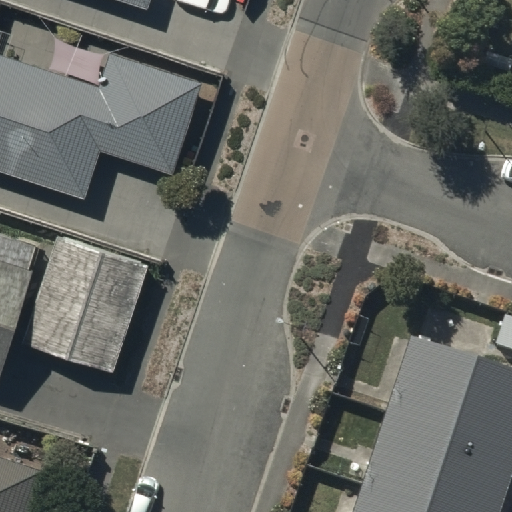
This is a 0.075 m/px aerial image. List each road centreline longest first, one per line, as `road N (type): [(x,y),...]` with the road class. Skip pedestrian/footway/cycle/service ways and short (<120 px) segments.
road 1 (residential): [(303,149),(184,511)]
road 2 (residential): [(303,149),(511,218)]
road 3 (residential): [(356,0),(303,149)]
